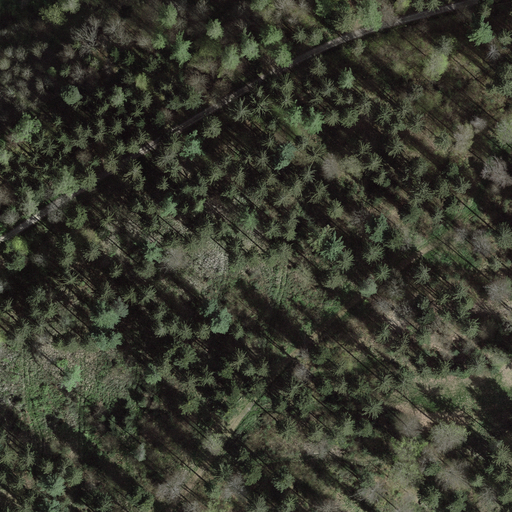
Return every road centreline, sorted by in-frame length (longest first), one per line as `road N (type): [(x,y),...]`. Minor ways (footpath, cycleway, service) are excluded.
road 1 (track): [(0,240),(307,53),(386,22),(478,0)]
road 2 (track): [(166,511),(312,334),(435,242),(511,214)]
